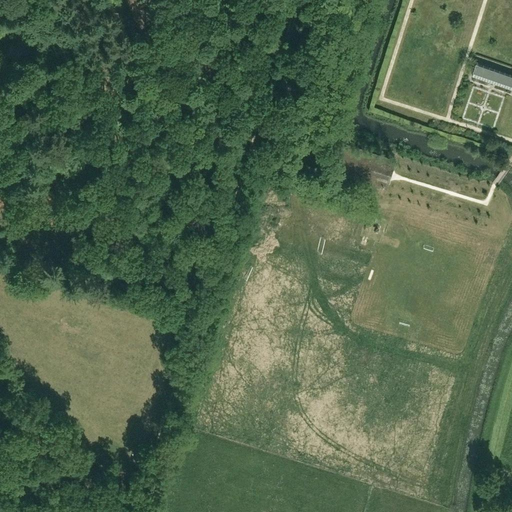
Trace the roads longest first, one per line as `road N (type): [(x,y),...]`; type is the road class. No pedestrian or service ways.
road 1 (track): [(299,0),(135,511)]
road 2 (track): [(95,511),(0,397)]
